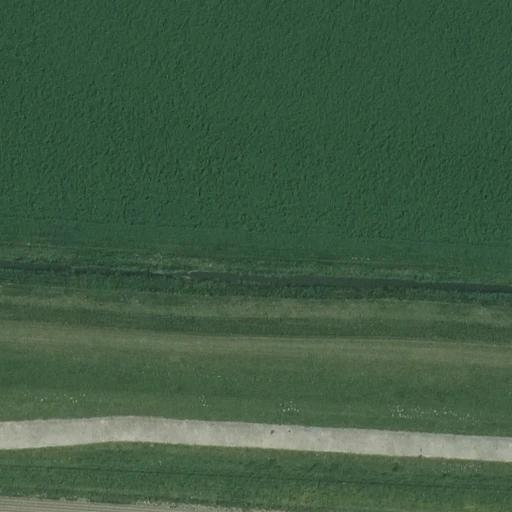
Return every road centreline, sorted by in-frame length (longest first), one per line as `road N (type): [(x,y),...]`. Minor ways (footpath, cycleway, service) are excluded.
road 1 (track): [(0,330),(511,362),(511,318),(0,288)]
road 2 (track): [(511,419),(0,392)]
road 3 (track): [(0,453),(511,480)]
